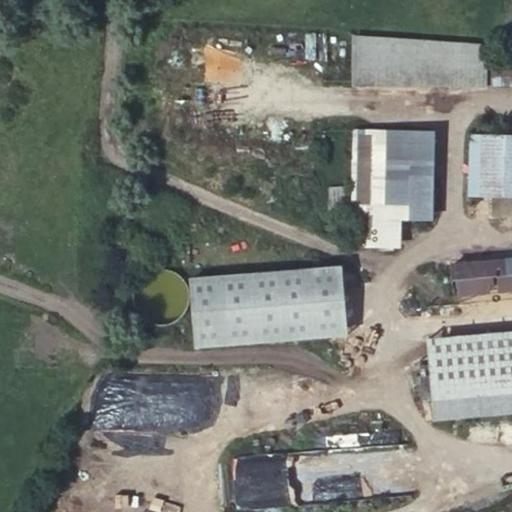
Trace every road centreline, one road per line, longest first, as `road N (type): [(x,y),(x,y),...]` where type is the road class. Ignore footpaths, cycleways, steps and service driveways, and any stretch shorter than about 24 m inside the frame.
road 1 (track): [(329,248),(114,157),(112,0)]
road 2 (track): [(310,364),(153,360),(114,348),(74,313),(0,287)]
